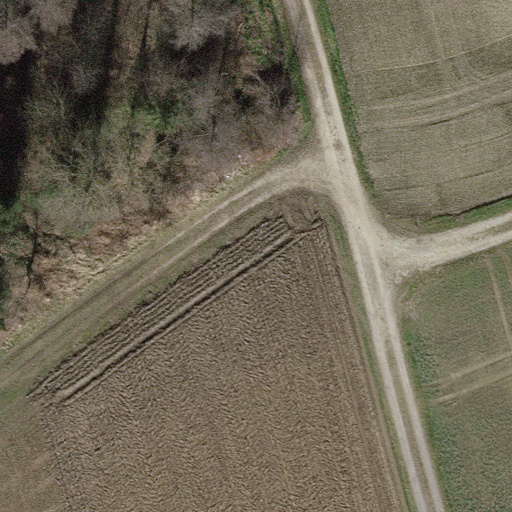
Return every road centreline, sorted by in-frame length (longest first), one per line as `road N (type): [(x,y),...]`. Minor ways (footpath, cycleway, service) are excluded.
road 1 (track): [(430,511),(292,0)]
road 2 (track): [(0,386),(266,182),(332,152)]
road 3 (track): [(370,274),(511,220)]
